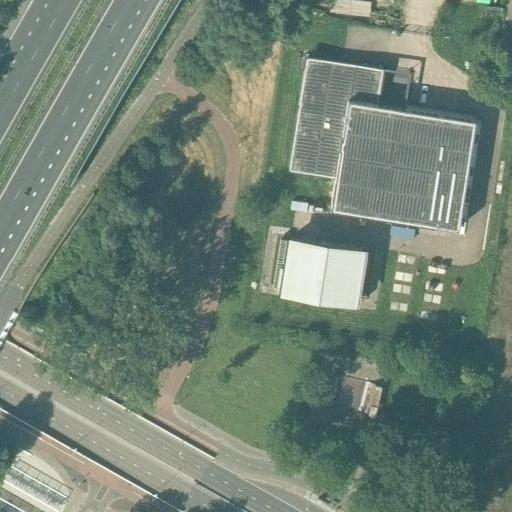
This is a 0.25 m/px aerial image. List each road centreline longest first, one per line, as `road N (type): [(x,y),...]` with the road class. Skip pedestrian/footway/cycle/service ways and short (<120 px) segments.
road 1 (tertiary): [(270,511),(0,358)]
road 2 (trunk): [(0,228),(130,0)]
road 3 (tertiary): [(0,384),(221,511)]
road 4 (trunk): [(63,0),(0,104)]
